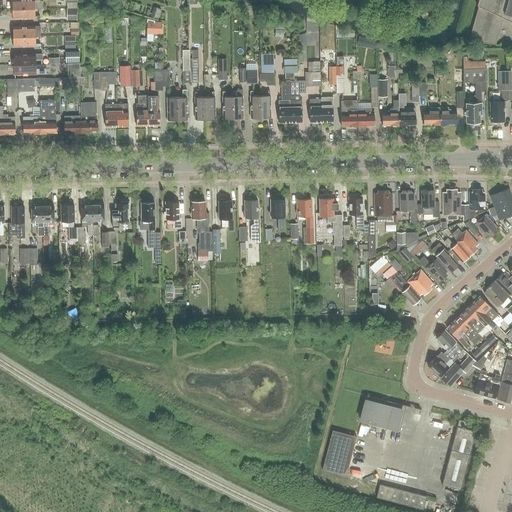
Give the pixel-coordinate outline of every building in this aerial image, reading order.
[(12,0),(13,9),(35,9),(35,1),(40,1),(39,0),(12,0)] [(479,7),(468,42),(496,44),(496,43),(503,18),(511,22),(511,0),(478,0),(477,6),(479,7)] [(154,8),(151,17),(159,19),(162,10),(154,8)] [(13,19),(40,19),(40,16),(35,16),(35,9),(13,9),(13,19)] [(77,9),(67,9),(67,21),(77,21),(77,9)] [(147,19),(147,31),(162,31),(162,23),(156,22),(156,21),(147,19)] [(275,26),(275,36),(283,36),(283,26),(275,26)] [(40,36),(40,29),(40,27),(13,27),(13,37),(40,36)] [(40,36),(13,37),(13,47),(41,46),(41,44),(36,44),(36,38),(40,37),(40,36)] [(67,51),(66,51),(66,57),(66,63),(67,63),(78,62),(78,50),(67,51)] [(14,65),(36,64),(36,57),(41,57),(41,54),(14,55),(14,65)] [(273,54),(260,54),(261,73),(274,73),(273,59),(275,59),(275,55),(273,55),(273,54)] [(191,83),(200,83),(199,59),(192,59),(192,69),(191,69),(191,83)] [(219,80),(227,80),(227,59),(218,59),(219,80)] [(285,73),(294,73),(298,73),(297,59),(285,59),(285,73)] [(321,72),(321,62),(310,62),(310,72),(321,72)] [(36,75),(46,74),(46,69),(36,69),(36,64),(14,65),(14,75),(36,74),(36,75)] [(131,86),(131,69),(131,66),(120,66),(121,86),(131,86)] [(482,110),(481,100),(482,100),(481,92),(486,92),(485,68),(463,69),(464,83),(475,82),(475,96),(474,96),(474,100),(473,100),(473,103),(466,103),(467,123),(468,123),(469,124),(472,124),(473,123),(480,122),(480,110),(482,110)] [(163,90),(163,86),(163,70),(155,70),(155,90),(163,90)] [(247,70),(247,83),(247,84),(257,84),(257,70),(247,70)] [(498,91),(501,91),(501,101),(490,102),(491,121),(492,121),(493,123),(497,123),(499,121),(504,121),(504,108),(506,108),(506,102),(508,101),(508,90),(511,90),(511,71),(498,71),(498,91)] [(107,85),(113,84),(112,77),(117,76),(117,72),(100,72),(101,89),(101,91),(108,91),(107,85)] [(312,80),(320,80),(320,72),(305,73),(306,87),(312,86),(312,80)] [(294,81),(294,73),(285,73),(285,81),(290,80),(290,81),(294,81)] [(377,75),(369,75),(369,87),(378,87),(377,75)] [(70,78),(60,78),(60,90),(71,89),(71,85),(70,78)] [(7,95),(18,95),(18,79),(7,80),(7,95)] [(35,87),(39,86),(39,79),(18,79),(18,95),(18,92),(35,91),(35,87)] [(387,97),(387,79),(379,79),(379,97),(387,97)] [(290,81),(290,80),(285,81),(285,83),(282,83),(282,100),(279,100),(279,123),(291,123),(290,81)] [(305,93),(305,81),(294,81),(290,81),(291,123),(302,122),(302,100),(300,100),(299,93),(305,93)] [(187,120),(187,90),(183,90),(183,98),(171,98),(171,96),(172,96),(172,93),(167,93),(168,120),(187,120)] [(233,119),(243,119),(242,90),(237,90),(237,92),(233,92),(233,96),(233,119)] [(261,118),(260,96),(253,96),(253,91),(251,91),(251,119),(261,118)] [(205,120),(205,97),(197,97),(197,92),(195,92),(196,120),(205,120)] [(205,120),(215,119),(215,92),(212,92),(212,97),(205,97),(205,120)] [(233,119),(233,96),(225,97),(225,92),(223,92),(223,119),(233,119)] [(261,118),(271,118),(270,92),(266,92),(266,96),(260,96),(261,118)] [(147,95),(147,96),(148,126),(160,126),(159,95),(147,95)] [(148,126),(147,96),(138,96),(138,104),(136,104),(137,126),(148,126)] [(322,122),(333,122),(333,106),(333,97),(321,97),(321,99),(322,122)] [(310,122),(322,122),(321,99),(310,100),(310,122)] [(40,133),(57,133),(56,100),(39,100),(40,117),(40,133)] [(358,126),(358,109),(357,101),(341,101),(341,127),(358,126)] [(81,116),(81,132),(98,132),(98,120),(97,121),(97,115),(96,115),(96,113),(97,113),(97,102),(81,103),(81,116)] [(106,127),(117,127),(117,104),(105,104),(106,127)] [(117,127),(129,126),(128,104),(117,104),(117,127)] [(0,134),(15,134),(15,117),(8,117),(8,115),(3,115),(3,106),(0,106),(0,134)] [(440,124),(457,124),(457,112),(451,112),(451,110),(449,110),(448,107),(440,108),(440,124)] [(382,126),(399,125),(399,108),(390,109),(390,111),(388,111),(388,114),(382,114),(382,126)] [(415,113),(415,108),(399,108),(399,125),(416,125),(415,113)] [(424,125),(440,124),(440,108),(431,108),(431,110),(427,110),(427,113),(423,113),(424,125)] [(358,109),(358,126),(374,126),(374,114),(371,114),(371,109),(358,109)] [(64,133),(81,132),(81,116),(64,116),(65,121),(64,121),(64,133)] [(23,134),(40,133),(40,117),(23,117),(23,134)] [(469,193),(470,209),(470,210),(469,210),(469,216),(474,216),(474,209),(485,209),(485,192),(482,192),(482,189),(473,190),(473,193),(469,193)] [(499,220),(511,215),(511,196),(509,189),(490,196),(496,210),(489,213),(490,213),(490,214),(495,220),(496,221),(499,220)] [(433,217),(439,217),(439,202),(434,202),(434,190),(422,190),(422,205),(418,205),(418,214),(423,214),(423,215),(433,215),(433,217)] [(443,215),(462,215),(462,216),(464,216),(464,221),(468,219),(468,206),(461,206),(461,192),(457,192),(457,190),(447,190),(447,193),(443,193),(443,215)] [(396,216),(392,216),(392,194),(388,194),(388,191),(378,191),(378,194),(374,194),(375,216),(377,216),(377,223),(385,222),(385,225),(396,225),(396,216)] [(417,224),(417,221),(417,211),(415,211),(415,193),(411,193),(411,191),(402,191),(402,193),(400,193),(400,211),(410,211),(410,225),(417,224)] [(333,222),(333,231),(333,235),(334,235),(334,246),(342,246),(341,240),(342,240),(342,215),(334,215),(333,209),(338,209),(338,203),(333,204),(333,198),(319,199),(320,216),(328,216),(328,222),(333,222)] [(363,215),(364,215),(363,206),(362,206),(362,198),(349,198),(350,215),(356,215),(357,229),(364,229),(364,234),(368,234),(368,225),(364,225),(363,215)] [(306,216),(307,228),(313,228),(313,216),(312,216),(311,199),(297,199),(297,217),(306,216)] [(261,242),(260,229),(260,209),(258,209),(258,200),(245,200),(245,218),(254,218),(254,224),(251,226),(252,242),(261,242)] [(278,232),(286,232),(285,200),(271,200),(271,218),(278,218),(278,232)] [(129,209),(130,209),(130,201),(116,202),(116,204),(115,204),(115,210),(112,210),(112,227),(119,227),(119,222),(130,222),(129,209)] [(228,231),(234,231),(234,210),(232,210),(232,201),(219,201),(219,219),(228,219),(228,231)] [(174,228),(181,228),(181,219),(179,219),(179,202),(166,202),(166,212),(165,213),(165,218),(166,218),(166,220),(174,219),(174,228)] [(192,202),(192,219),(197,219),(197,233),(199,233),(199,243),(212,243),(212,232),(209,232),(208,222),(209,222),(209,213),(207,213),(206,213),(205,202),(192,202)] [(149,230),(155,230),(155,203),(141,203),(142,221),(149,221),(149,230)] [(88,222),(93,221),(93,204),(81,204),(82,222),(88,222)] [(93,226),(93,235),(98,235),(98,221),(104,221),(104,204),(93,204),(93,221),(93,226)] [(38,236),(44,236),(43,205),(31,206),(32,223),(38,223),(38,227),(38,236)] [(48,223),(54,222),(54,205),(43,205),(44,236),(49,236),(48,223)] [(73,222),(74,222),(73,205),(62,205),(62,222),(67,222),(68,226),(73,226),(73,222)] [(17,238),(24,238),(23,206),(12,206),(12,223),(9,223),(9,235),(17,235),(17,238)] [(491,237),(497,231),(495,229),(497,227),(493,222),(488,216),(486,214),(475,224),(486,237),(489,235),(491,237)] [(368,220),(368,225),(369,258),(377,255),(375,251),(374,220),(368,220)] [(470,220),(465,225),(474,235),(479,231),(470,220)] [(140,221),(140,230),(147,230),(149,230),(149,221),(142,221),(140,221)] [(298,225),(290,225),(290,240),(298,239),(298,225)] [(433,226),(426,228),(429,235),(435,233),(435,232),(433,227),(433,226)] [(69,238),(78,238),(78,227),(68,227),(69,238)] [(247,227),(239,227),(240,241),(247,241),(247,227)] [(307,228),(303,228),(304,243),(314,243),(313,228),(307,228)] [(458,237),(455,240),(458,242),(470,255),(477,249),(475,247),(478,245),(466,230),(458,237)] [(406,244),(406,233),(397,233),(397,244),(406,244)] [(448,239),(444,242),(462,262),(470,255),(458,242),(454,246),(450,242),(450,241),(448,239)] [(414,244),(408,249),(413,256),(419,250),(414,244)] [(398,253),(406,263),(414,256),(413,256),(408,249),(406,247),(398,253)] [(28,248),(20,248),(20,265),(29,265),(28,248)] [(37,248),(28,248),(29,265),(38,264),(37,248)] [(450,272),(459,265),(444,248),(436,256),(450,272)] [(208,252),(198,252),(198,261),(208,261),(208,252)] [(377,277),(391,265),(383,256),(370,268),(377,277)] [(425,269),(436,281),(438,279),(440,281),(447,275),(445,273),(447,271),(436,259),(430,264),(424,257),(418,261),(425,269)] [(430,287),(433,284),(421,270),(407,282),(420,296),(422,293),(424,295),(432,289),(430,287)] [(397,272),(393,276),(390,278),(402,292),(413,305),(421,298),(402,277),(397,272)] [(509,296),(511,293),(511,277),(506,272),(503,275),(502,274),(494,282),(509,296)] [(498,307),(509,296),(494,282),(486,289),(487,290),(484,293),(498,307)] [(492,320),(498,314),(480,296),(474,302),(486,315),(487,315),(492,320)] [(486,315),(474,302),(467,309),(478,320),(484,326),(487,324),(492,329),(496,325),(492,320),(487,315),(486,315)] [(378,305),(377,314),(388,316),(389,309),(385,309),(386,306),(378,305)] [(156,308),(151,315),(156,319),(161,314),(158,312),(160,311),(156,308)] [(481,330),(484,326),(478,320),(467,309),(460,315),(471,327),(474,324),(481,330)] [(76,310),(68,313),(72,322),(80,318),(76,310)] [(477,333),(471,327),(460,315),(453,322),(464,334),(470,340),(477,333)] [(470,340),(464,334),(453,322),(447,328),(465,347),(467,349),(470,346),(468,344),(466,342),(469,339),(470,340)] [(445,355),(453,363),(464,350),(445,330),(437,338),(449,351),(445,355)] [(493,335),(485,342),(489,346),(496,339),(493,335)] [(485,342),(479,349),(482,353),(489,346),(485,342)] [(476,358),(482,353),(479,349),(473,355),(476,358)] [(453,363),(445,355),(441,352),(437,357),(436,356),(428,366),(435,372),(434,373),(434,374),(436,377),(438,377),(439,376),(440,376),(448,367),(449,367),(453,363)] [(477,363),(476,361),(470,356),(459,367),(455,363),(442,378),(450,386),(463,371),(465,373),(473,365),(481,369),(487,359),(483,357),(477,363)] [(511,396),(511,375),(511,371),(511,361),(507,360),(503,373),(497,399),(510,403),(511,396)] [(499,383),(500,375),(496,374),(494,378),(485,376),(487,372),(481,370),(479,377),(474,393),(495,399),(499,383)] [(360,421),(400,432),(407,406),(367,396),(360,421)] [(466,422),(459,420),(442,485),(460,490),(476,431),(465,428),(466,422)] [(357,437),(334,431),(324,470),(347,476),(357,437)] [(379,485),(376,498),(423,509),(426,497),(379,485)]
